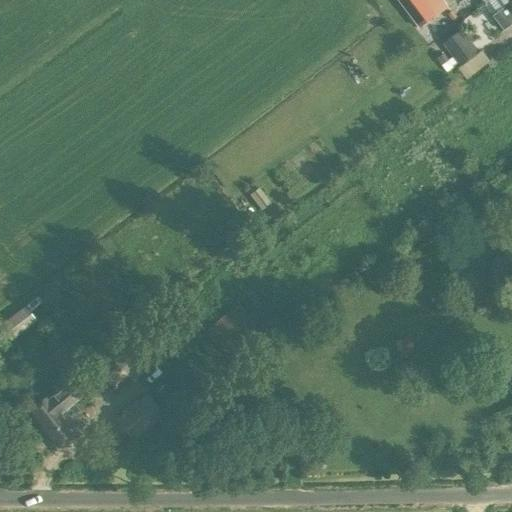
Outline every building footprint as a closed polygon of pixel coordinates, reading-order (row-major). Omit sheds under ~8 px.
[(422,0),(398,0),(421,29),(436,17),(422,0)] [(511,0),(502,0),(506,6),(495,15),(506,28),(511,23),(511,0)] [(464,27),(446,41),(463,63),(481,50),(464,27)] [(446,51),(439,56),(444,63),(452,57),(446,51)] [(250,195),(261,210),(270,203),(259,189),(250,195)] [(33,317),(24,306),(0,324),(0,327),(8,337),(33,317)] [(205,332),(217,347),(251,321),(239,306),(205,332)] [(52,347),(32,320),(0,344),(0,371),(8,381),(52,347)] [(114,388),(134,380),(133,358),(112,354),(101,372),(114,388)] [(72,434),(82,426),(73,414),(78,410),(72,402),(82,394),(71,380),(46,402),(43,399),(29,410),(58,445),(72,434)] [(115,420),(132,440),(162,414),(145,394),(115,420)]
